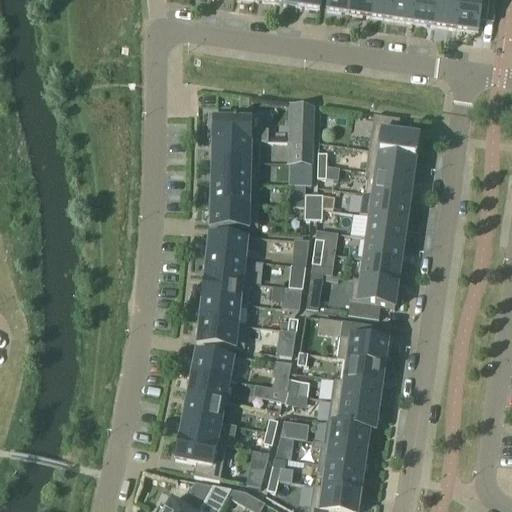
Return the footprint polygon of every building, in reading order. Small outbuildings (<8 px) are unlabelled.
[(275,0),(253,0),(253,5),(274,8),(275,0)] [(275,0),(274,8),(296,11),(297,0),(275,0)] [(297,0),(296,11),(318,15),(320,0),(297,0)] [(327,0),(325,16),(347,19),(349,0),(327,0)] [(371,0),(349,0),(347,19),(369,22),(371,0)] [(393,0),(371,0),(369,22),(390,25),(393,0)] [(393,0),(390,25),(411,28),(415,0),(393,0)] [(415,0),(411,28),(433,31),(437,0),(415,0)] [(437,0),(433,31),(454,34),(458,0),(437,0)] [(458,0),(454,34),(476,37),(479,22),(492,24),(495,4),(481,2),(481,0),(458,0)] [(311,147),(312,112),(299,110),(299,128),(291,128),(290,147),(291,147),(311,147)] [(208,119),(207,138),(211,138),(211,145),(249,147),(259,147),(266,147),(266,135),(259,135),(260,121),(248,120),(248,124),(236,123),(236,120),(208,119)] [(372,120),(367,156),(414,163),(418,140),(396,137),(398,124),(372,120)] [(211,145),(210,167),(258,168),(259,147),(249,147),(211,145)] [(291,169),(310,169),(311,147),(291,147),(291,169)] [(367,156),(364,177),(411,184),(414,163),(367,156)] [(317,159),(316,171),(325,172),(325,159),(317,159)] [(258,168),(210,167),(210,189),(257,190),(258,168)] [(316,171),(316,184),(324,184),(325,172),(316,171)] [(364,198),(361,199),(408,205),(411,184),(364,177),(364,178),(366,178),(364,198)] [(257,190),(210,189),(209,210),(257,212),(257,190)] [(361,199),(358,220),(405,227),(408,205),(361,199)] [(304,200),(303,213),(312,213),(312,201),(304,200)] [(312,201),(312,213),(321,213),(321,201),(312,201)] [(257,212),(209,210),(208,233),(256,234),(257,212)] [(303,213),(303,225),(312,225),(312,213),(303,213)] [(321,213),(312,213),(312,225),(320,226),(321,213)] [(368,222),(365,243),(402,248),(405,227),(358,220),(358,221),(368,222)] [(245,244),(207,240),(205,262),(250,267),(243,266),(245,244)] [(365,243),(361,264),(399,269),(402,248),(365,243)] [(314,245),(312,257),(321,258),(322,246),(314,245)] [(312,257),(310,269),(319,271),(321,258),(312,257)] [(250,267),(205,262),(203,284),(248,289),(250,267)] [(351,284),(396,291),(399,269),(361,264),(359,285),(351,284)] [(248,289),(203,284),(200,305),(245,310),(248,289)] [(348,307),(346,321),(377,325),(379,311),(393,313),(396,291),(351,284),(348,307)] [(245,310),(200,305),(198,327),(245,332),(245,331),(236,330),(238,310),(245,311),(245,310)] [(288,324),(286,336),(295,338),(296,325),(288,324)] [(245,332),(198,327),(195,349),(243,354),(245,332)] [(341,327),(336,364),(383,370),(386,348),(380,347),(382,332),(341,327)] [(239,365),(194,356),(190,379),(235,387),(239,365)] [(297,358),(296,370),(304,372),(306,359),(297,358)] [(333,384),(333,385),(380,392),(383,370),(336,364),(335,364),(345,366),(342,386),(333,384)] [(286,397),(289,385),(286,384),(289,368),(275,366),(272,378),(274,381),(272,394),(286,397)] [(235,387),(190,379),(186,400),(223,407),(228,386),(235,388),(235,387)] [(289,385),(286,397),(295,399),(298,387),(289,385)] [(333,385),(329,406),(377,413),(380,392),(333,385)] [(286,397),(283,409),(292,411),(295,399),(286,397)] [(223,407),(186,400),(182,421),(219,428),(223,407)] [(329,406),(326,428),(374,435),(377,413),(329,406)] [(219,428),(182,421),(178,442),(225,451),(215,449),(219,428)] [(268,425),(265,437),(273,439),(276,427),(268,425)] [(323,427),(320,449),(327,450),(365,455),(368,435),(374,435),(326,428),(323,427)] [(282,428),(279,440),(287,443),(290,431),(282,428)] [(265,437),(262,449),(270,451),(273,439),(265,437)] [(225,451),(178,442),(173,464),(195,468),(192,481),(218,486),(225,451)] [(318,448),(315,470),(324,471),(362,476),(365,455),(327,450),(320,449),(318,448)] [(311,491),(359,498),(362,476),(324,471),(315,470),(314,478),(323,479),(321,492),(311,491)] [(271,472),(268,484),(277,486),(279,474),(271,472)] [(268,484),(265,496),(274,498),(277,486),(268,484)] [(308,511),(356,511),(359,498),(311,491),(308,511)] [(220,511),(230,495),(212,492),(200,511),(181,511),(170,506),(166,511),(220,511)]
